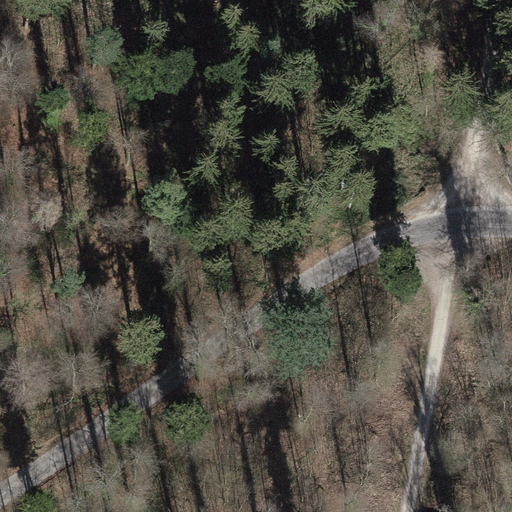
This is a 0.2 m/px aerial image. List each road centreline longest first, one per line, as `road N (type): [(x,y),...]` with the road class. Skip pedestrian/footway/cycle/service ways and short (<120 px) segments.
road 1 (unclassified): [(0,496),(368,248),(436,226),(511,221)]
road 2 (track): [(491,0),(409,511)]
